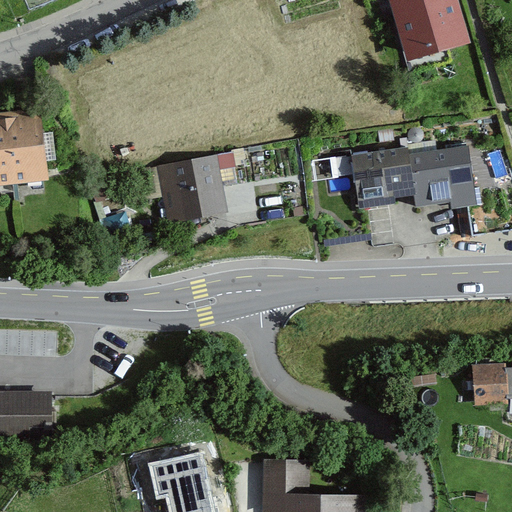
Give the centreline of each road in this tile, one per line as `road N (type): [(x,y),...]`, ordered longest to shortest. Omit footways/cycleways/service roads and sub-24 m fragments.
road 1 (residential): [(421,511),(419,472),(389,430),(285,387),(274,374),(260,290)]
road 2 (secondary): [(260,290),(174,305),(0,302)]
road 3 (secondary): [(511,281),(260,290)]
road 4 (residential): [(0,56),(125,0)]
